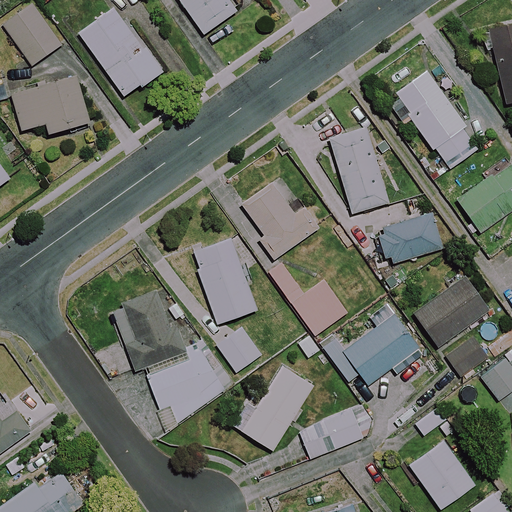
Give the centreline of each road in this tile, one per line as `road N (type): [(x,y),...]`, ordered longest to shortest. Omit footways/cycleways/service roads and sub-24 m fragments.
road 1 (residential): [(8,276),(393,0)]
road 2 (residential): [(204,509),(149,465),(8,276)]
